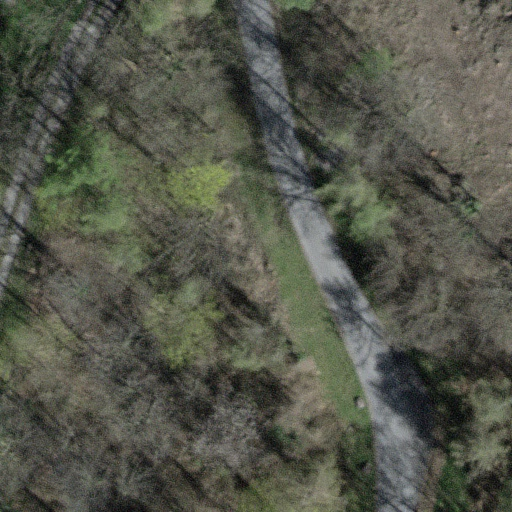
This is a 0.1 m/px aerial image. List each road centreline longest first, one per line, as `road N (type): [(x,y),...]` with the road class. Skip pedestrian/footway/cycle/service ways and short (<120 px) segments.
road 1 (unclassified): [(400,511),(392,400),(294,184),(266,94),(250,0)]
road 2 (track): [(0,253),(75,52),(103,0)]
